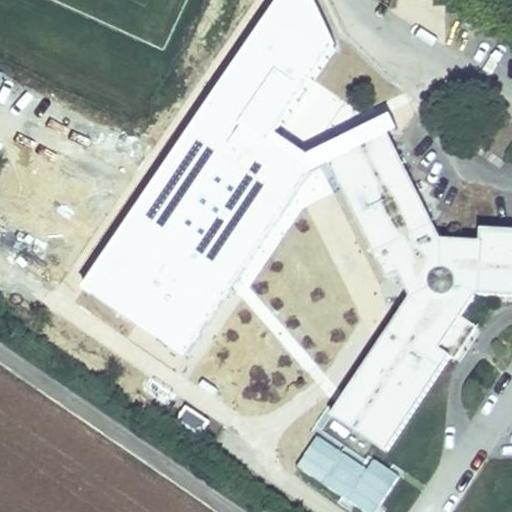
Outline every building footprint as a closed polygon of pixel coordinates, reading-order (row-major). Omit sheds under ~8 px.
[(422,295),(340,419),(395,455),(460,361),(449,352),(489,296),(511,296),(511,231),(495,231),(493,240),(457,239),(399,136),(343,163),(402,285),(414,277),(422,295)] [(76,164),(29,142),(0,204),(0,260),(26,272),(76,164)] [(104,279),(86,306),(97,312),(85,329),(118,351),(130,332),(123,327),(142,299),(121,284),(139,256),(117,243),(98,276),(104,279)] [(97,312),(86,306),(74,323),(85,329),(97,312)] [(155,388),(140,412),(164,429),(180,406),(155,388)] [(195,420),(185,435),(207,451),(217,435),(195,420)]
